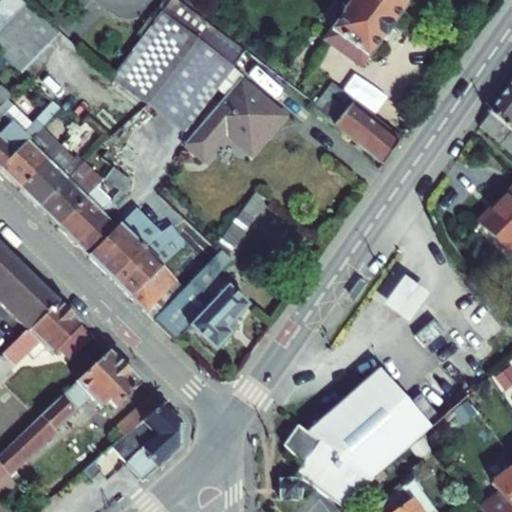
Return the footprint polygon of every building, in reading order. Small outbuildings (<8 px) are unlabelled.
[(0,54),(19,72),(62,27),(31,0),(25,0),(0,26),(0,54)] [(166,0),(111,69),(145,98),(210,23),(179,0),(166,0)] [(344,0),(340,6),(347,12),(330,34),(332,35),(324,45),(356,68),(364,58),(366,60),(409,0),(344,0)] [(210,23),(145,98),(180,128),(215,86),(226,94),(241,79),(244,76),(232,66),(245,50),(210,23)] [(226,94),(180,140),(196,156),(221,132),(244,154),(280,119),(241,79),(226,94)] [(511,82),(484,120),(511,145),(511,82)] [(335,85),(317,107),(315,110),(384,166),(404,138),(335,85)] [(41,91),(15,118),(32,134),(41,124),(54,110),(57,107),(41,91)] [(0,167),(32,134),(15,118),(0,103),(0,167)] [(0,167),(0,170),(18,188),(56,149),(64,140),(70,134),(65,129),(56,139),(41,124),(32,134),(0,167)] [(18,188),(37,207),(76,168),(56,149),(18,188)] [(116,166),(103,155),(96,164),(107,175),(116,166)] [(37,207),(57,226),(96,188),(76,168),(37,207)] [(132,180),(121,170),(112,180),(128,192),(132,187),(129,184),(132,180)] [(75,244),(104,216),(114,206),(96,188),(57,226),(75,244)] [(511,252),(511,189),(480,224),(510,254),(511,252)] [(75,244),(109,277),(158,235),(146,219),(139,225),(130,212),(115,227),(104,216),(75,244)] [(174,237),(167,229),(158,235),(109,277),(151,317),(174,294),(166,286),(173,280),(151,257),(174,237)] [(151,317),(173,339),(188,324),(213,348),(228,333),(222,327),(230,320),(247,304),(216,273),(231,260),(220,249),(174,294),(151,317)] [(0,313),(26,340),(56,310),(0,254),(0,313)] [(425,297),(400,280),(379,308),(404,326),(425,297)] [(442,308),(425,326),(436,336),(453,318),(442,308)] [(26,340),(3,362),(14,374),(39,352),(51,365),(59,357),(70,368),(93,347),(56,310),(26,340)] [(236,325),(230,320),(222,327),(228,333),(236,325)] [(115,421),(141,395),(108,362),(0,458),(0,477),(5,484),(94,411),(102,420),(108,414),(115,421)] [(329,437),(313,460),(307,470),(346,510),(441,417),(387,362),(318,429),(329,437)] [(122,448),(162,415),(151,405),(112,437),(122,448)] [(162,415),(122,448),(113,456),(142,492),(179,461),(180,432),(162,415)] [(294,445),(313,460),(329,437),(318,429),(310,422),(294,445)] [(511,511),(511,461),(488,478),(499,493),(480,507),(483,511),(511,511)] [(377,511),(434,511),(438,509),(411,470),(370,502),(377,511)] [(101,481),(93,471),(83,480),(91,490),(101,481)] [(304,472),(285,471),(284,497),(303,498),(304,472)] [(0,505),(4,510),(17,499),(5,484),(0,477),(0,505)]
